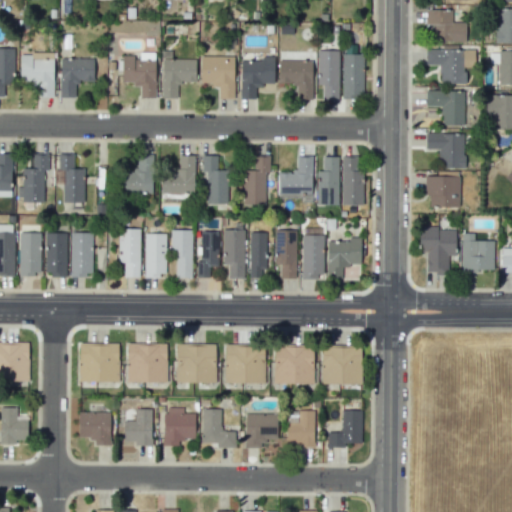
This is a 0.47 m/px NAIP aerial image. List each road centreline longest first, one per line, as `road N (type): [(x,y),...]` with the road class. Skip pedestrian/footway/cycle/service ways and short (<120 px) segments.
road 1 (residential): [(390,128),(0,124)]
road 2 (residential): [(390,311),(0,308)]
road 3 (residential): [(389,480),(0,476)]
road 4 (residential): [(390,311),(390,0)]
road 5 (residential): [(53,511),(57,309)]
road 6 (residential): [(388,511),(390,311)]
road 7 (residential): [(511,310),(390,311)]
